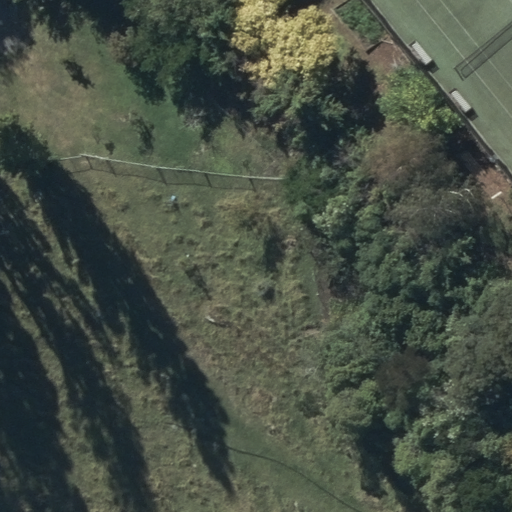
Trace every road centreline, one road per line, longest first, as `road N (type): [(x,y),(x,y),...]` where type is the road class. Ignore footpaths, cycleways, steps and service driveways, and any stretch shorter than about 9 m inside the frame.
road 1 (track): [(0,33),(117,276),(266,453),(330,511)]
road 2 (track): [(206,381),(269,511)]
